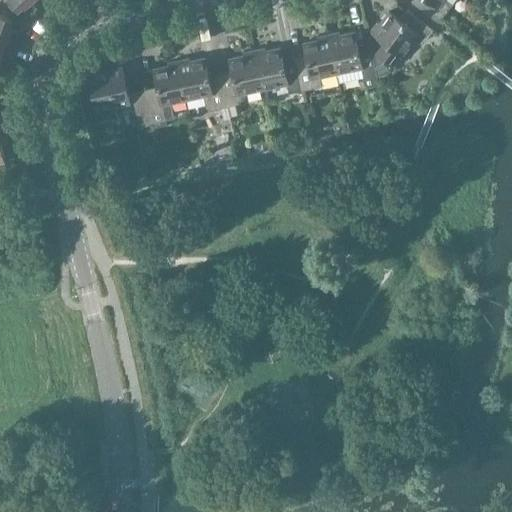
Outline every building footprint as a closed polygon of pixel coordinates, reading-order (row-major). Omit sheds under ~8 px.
[(11,0),(18,8),(23,4),(25,6),(31,0),(11,0)] [(412,0),(412,1),(439,22),(447,11),(454,0),(412,0)] [(380,23),(378,22),(370,32),(372,33),(369,37),(371,50),(377,74),(385,73),(391,65),(394,67),(395,64),(394,63),(400,55),(401,56),(412,41),(415,43),(422,42),(424,39),(425,39),(433,29),(406,8),(399,18),(389,11),(380,23)] [(7,41),(13,24),(10,23),(13,17),(0,12),(0,38),(4,40),(7,41)] [(379,84),(377,74),(371,50),(359,53),(355,31),(340,34),(339,32),(329,34),(337,72),(339,82),(364,77),(366,87),(379,84)] [(321,76),(337,72),(329,34),(319,36),(319,39),(304,42),(307,54),(295,56),(302,90),(323,86),(321,76)] [(265,50),(265,48),(255,50),(263,88),(287,83),(289,93),(302,90),(295,56),(283,59),(281,47),(265,50)] [(238,93),(263,88),(255,50),(244,52),(245,55),(230,58),(232,70),(221,72),(228,106),(235,104),(240,103),(238,93)] [(189,58),(179,60),(187,98),(204,95),(206,107),(210,110),(228,106),(221,72),(209,75),(205,57),(190,60),(189,58)] [(171,102),(187,98),(179,60),(169,62),(170,65),(154,68),(158,86),(146,88),(153,122),(174,117),(171,102)] [(130,101),(123,66),(90,73),(92,84),(81,87),(89,121),(117,115),(115,104),(130,101)] [(146,88),(133,91),(140,125),(153,122),(146,88)]
